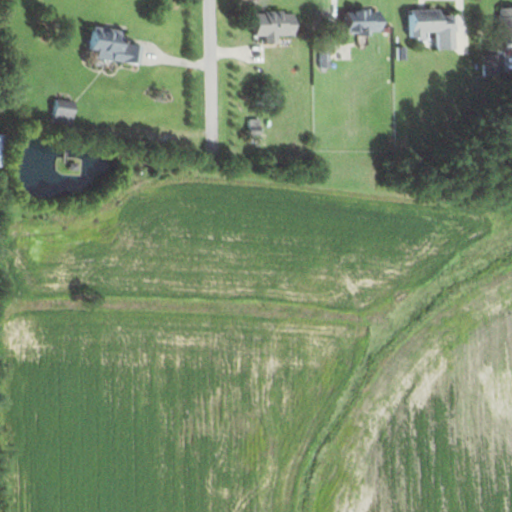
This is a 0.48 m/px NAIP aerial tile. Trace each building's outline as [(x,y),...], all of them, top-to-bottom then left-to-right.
[(511,8),(496,9),(496,43),(511,43),(511,8)] [(375,11),(342,11),(342,35),(375,35),(375,11)] [(435,11),(405,11),(406,39),(416,39),(416,33),(432,33),(432,51),(451,50),(450,15),(435,15),(435,11)] [(274,37),(289,37),(289,13),(250,13),(250,37),(262,37),(262,43),(274,43),(274,37)] [(91,60),(136,66),(139,47),(118,45),(120,31),(88,27),(85,50),(93,51),(91,60)] [(500,77),(500,55),(481,55),(481,77),(500,77)] [(49,124),(69,126),(71,102),(52,100),(49,124)]
